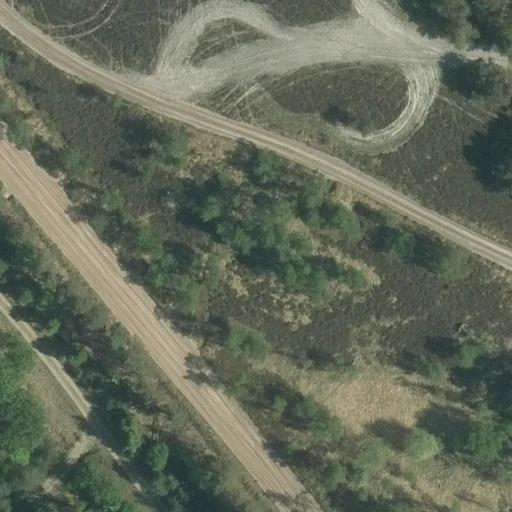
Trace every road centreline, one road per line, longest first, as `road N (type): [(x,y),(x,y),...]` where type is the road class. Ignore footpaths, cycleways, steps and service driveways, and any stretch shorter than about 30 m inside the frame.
road 1 (unknown): [(0,9),(80,77),(411,207),(511,266)]
road 2 (track): [(0,140),(308,511)]
road 3 (track): [(102,429),(0,301)]
